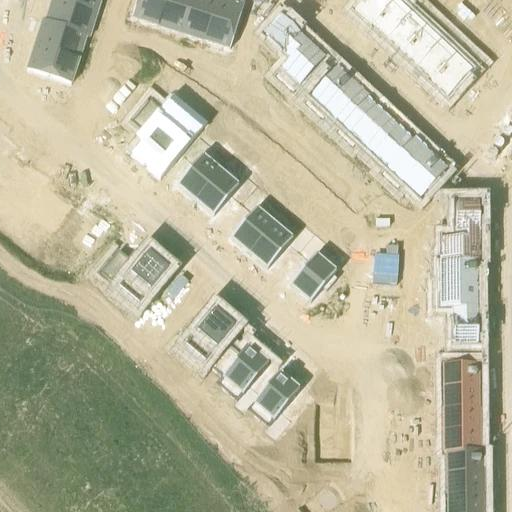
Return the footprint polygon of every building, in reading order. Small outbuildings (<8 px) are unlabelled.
[(52,0),(52,3),(96,17),(101,0),(52,0)] [(126,0),(122,0),(119,10),(127,12),(131,1),(126,0)] [(137,0),(131,20),(156,28),(164,0),(137,0)] [(164,0),(156,28),(180,36),(191,0),(164,0)] [(191,0),(180,36),(204,44),(217,0),(191,0)] [(219,0),(217,0),(204,44),(229,52),(243,7),(219,0)] [(392,0),(364,0),(351,14),(369,30),(370,29),(395,2),(392,0)] [(395,2),(370,29),(385,43),(410,16),(395,2)] [(496,2),(488,11),(494,16),(502,7),(496,2)] [(52,3),(44,27),(85,40),(88,41),(96,17),(52,3)] [(502,7),(494,16),(499,21),(507,12),(502,7)] [(410,16),(385,43),(400,57),(425,30),(410,16)] [(280,20),(263,38),(289,63),(306,44),(280,20)] [(115,23),(112,34),(119,37),(123,25),(115,23)] [(41,26),(33,50),(78,64),(85,40),(44,27),(41,26)] [(425,30),(400,57),(415,71),(440,44),(425,30)] [(289,63),(280,72),(299,89),(325,61),(306,44),(289,63)] [(440,44),(415,71),(430,85),(455,58),(440,44)] [(247,45),(239,68),(239,69),(252,72),(259,49),(247,45)] [(33,50),(25,75),(70,89),(78,64),(33,50)] [(137,50),(134,58),(145,61),(148,53),(137,50)] [(148,53),(145,61),(157,65),(159,57),(148,53)] [(430,85),(429,86),(446,102),(473,74),(455,58),(430,85)] [(111,63),(103,72),(109,77),(117,68),(111,63)] [(232,92),(239,69),(239,68),(227,64),(220,89),(232,92)] [(103,72),(96,81),(102,86),(109,77),(103,72)] [(182,72),(179,80),(190,85),(193,77),(182,72)] [(336,72),(310,100),(327,116),(352,89),(353,88),(336,72)] [(193,77),(190,85),(200,90),(204,82),(193,77)] [(352,89),(327,116),(342,130),(367,103),(352,89)] [(244,100),(236,109),(242,114),(250,105),(244,100)] [(149,103),(130,125),(148,140),(138,153),(158,170),(187,135),(149,103)] [(367,103),(342,130),(357,144),(382,117),(367,103)] [(250,105),(242,114),(247,119),(256,111),(250,105)] [(382,117),(357,144),(372,158),(397,131),(382,117)] [(511,125),(493,145),(511,162),(511,160),(511,125)] [(397,131),(372,158),(387,171),(412,144),(397,131)] [(295,139),(287,148),(293,153),(301,144),(295,139)] [(193,168),(176,188),(194,204),(219,174),(201,159),(209,149),(198,140),(182,160),(193,168)] [(301,144),(293,153),(299,158),(307,150),(301,144)] [(412,144),(387,171),(402,185),(427,158),(412,144)] [(0,148),(0,166),(9,156),(0,148)] [(427,158),(402,185),(420,201),(446,173),(428,157),(427,158)] [(325,167),(317,176),(323,181),(331,172),(325,167)] [(331,172),(323,181),(328,186),(337,177),(331,172)] [(0,188),(0,209),(20,226),(49,190),(29,173),(9,197),(0,188)] [(219,174),(194,204),(213,219),(229,199),(240,208),(256,188),(245,180),(237,189),(219,174)] [(250,217),(230,241),(248,257),(273,227),(255,212),(267,197),(256,188),(240,208),(250,217)] [(49,190),(20,226),(39,242),(33,250),(44,259),(60,239),(50,231),(70,207),(49,190)] [(355,194),(347,203),(353,209),(361,200),(355,194)] [(361,200),(353,209),(358,214),(367,205),(361,200)] [(479,205),(454,205),(454,241),(479,241),(479,205)] [(411,210),(399,210),(400,218),(412,218),(411,210)] [(60,239),(44,259),(55,268),(69,251),(89,269),(119,233),(98,215),(71,248),(60,239)] [(273,227),(248,257),(267,272),(287,247),(298,256),(314,237),(303,228),(291,242),(273,227)] [(308,265),(289,288),(310,305),(322,291),(326,294),(336,282),(332,279),(335,276),(314,258),(325,246),(314,237),(298,256),(308,265)] [(454,241),(441,241),(441,265),(476,265),(479,265),(479,241),(454,241)] [(118,253),(100,275),(138,307),(167,272),(147,256),(137,268),(118,253)] [(441,265),(438,265),(438,288),(476,288),(476,265),(441,265)] [(412,280),(400,280),(400,288),(412,288),(412,280)] [(476,288),(438,288),(438,312),(452,312),(477,311),(476,288)] [(477,311),(452,312),(452,348),(477,348),(477,311)] [(213,314),(184,348),(203,364),(221,379),(240,357),(222,343),(233,330),(213,314)] [(240,357),(221,379),(242,397),(232,408),(243,417),(253,406),(252,406),(259,398),(249,389),(267,367),(246,349),(240,357)] [(477,368),(442,368),(442,391),(477,390),(477,368)] [(259,398),(252,406),(253,406),(273,423),(263,435),(274,444),(290,424),(280,415),(298,393),(277,376),(259,398)] [(477,390),(442,391),(442,412),(478,412),(477,390)] [(343,409),(320,409),(321,457),(344,457),(343,409)] [(478,412),(442,412),(443,434),(478,434),(478,412)] [(478,434),(443,434),(443,456),(446,456),(478,455),(478,434)] [(478,455),(446,456),(446,477),(481,477),(481,455),(478,455)] [(481,477),(446,477),(446,499),(481,498),(481,477)] [(326,494),(309,509),(311,511),(320,511),(333,502),(326,494)] [(481,511),(481,498),(446,499),(446,511),(481,511)]
